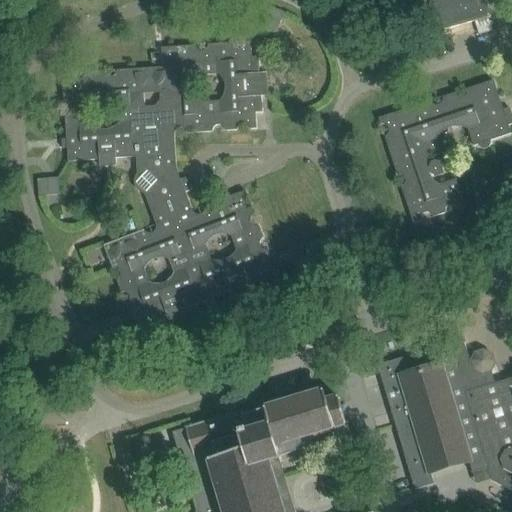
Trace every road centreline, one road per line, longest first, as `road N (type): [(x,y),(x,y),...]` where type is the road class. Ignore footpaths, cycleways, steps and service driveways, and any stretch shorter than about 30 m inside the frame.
road 1 (residential): [(375,320),(347,348),(151,409),(115,404),(93,384),(24,190),(17,158),(21,88),(55,41),(163,0)]
road 2 (residential): [(375,320),(322,151),(354,88)]
road 3 (residential): [(354,88),(511,46)]
road 4 (residential): [(511,280),(375,320)]
